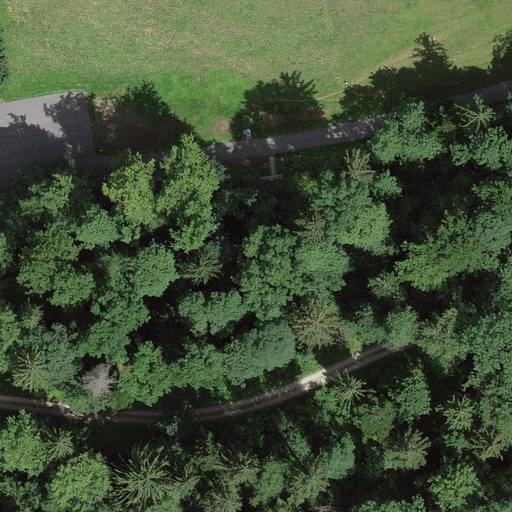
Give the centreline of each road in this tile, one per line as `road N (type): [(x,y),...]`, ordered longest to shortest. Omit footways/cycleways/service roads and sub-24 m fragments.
road 1 (track): [(511,318),(455,324),(266,401),(168,423),(0,403)]
road 2 (unclassified): [(0,203),(52,185),(414,121),(511,87)]
